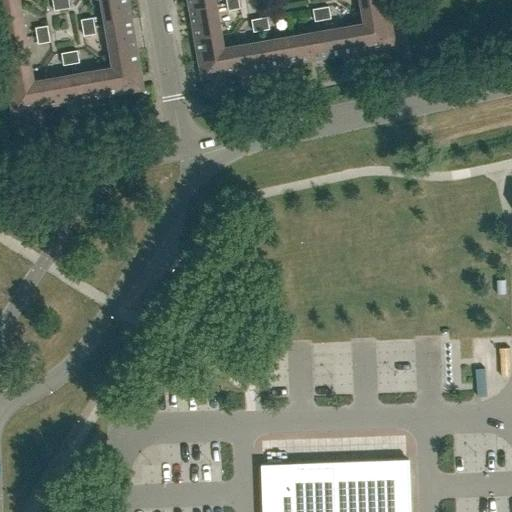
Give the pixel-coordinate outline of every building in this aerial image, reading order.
[(0,0),(0,10),(20,7),(18,0),(0,0)] [(62,9),(60,0),(51,0),(54,10),(62,9)] [(68,0),(60,0),(62,9),(70,8),(68,0)] [(126,0),(102,0),(106,23),(130,19),(126,0)] [(214,0),(189,0),(191,8),(215,4),(214,0)] [(238,0),(226,2),(228,10),(240,8),(238,0)] [(360,0),(363,10),(387,6),(385,0),(360,0)] [(220,35),(215,4),(191,8),(196,39),(220,35)] [(329,6),(321,7),(323,20),(331,19),(329,6)] [(355,26),(360,50),(393,44),(387,6),(363,10),(365,24),(355,26)] [(0,10),(0,36),(1,42),(25,37),(20,7),(0,10)] [(323,20),(321,7),(312,9),(315,21),(323,20)] [(259,18),(261,30),(269,29),(267,17),(259,18)] [(83,28),(95,26),(94,18),(82,20),(83,28)] [(253,32),(261,30),(259,18),(251,19),(253,32)] [(130,19),(106,23),(111,54),(136,50),(130,19)] [(37,36),(50,34),(48,26),(36,28),(37,36)] [(95,26),(83,28),(85,36),(96,34),(95,26)] [(325,31),(329,55),(360,50),(355,26),(325,31)] [(294,37),(298,61),(329,55),(325,31),(294,37)] [(50,34),(37,36),(39,44),(51,42),(50,34)] [(223,49),(220,35),(196,39),(203,77),(237,72),(232,48),(223,49)] [(1,42),(6,72),(30,68),(25,37),(1,42)] [(263,42),(267,66),(298,61),(294,37),(263,42)] [(232,48),(237,72),(267,66),(263,42),(232,48)] [(108,94),(142,88),(136,50),(111,54),(114,68),(104,70),(108,94)] [(69,52),(71,64),(79,62),(77,51),(69,52)] [(63,65),(71,64),(69,52),(61,53),(63,65)] [(6,72),(13,111),(47,105),(43,81),(33,82),(30,68),(6,72)] [(78,99),(108,94),(104,70),(73,75),(78,99)] [(47,105),(78,99),(73,75),(43,81),(47,105)] [(410,511),(409,460),(262,465),(264,511),(410,511)]
